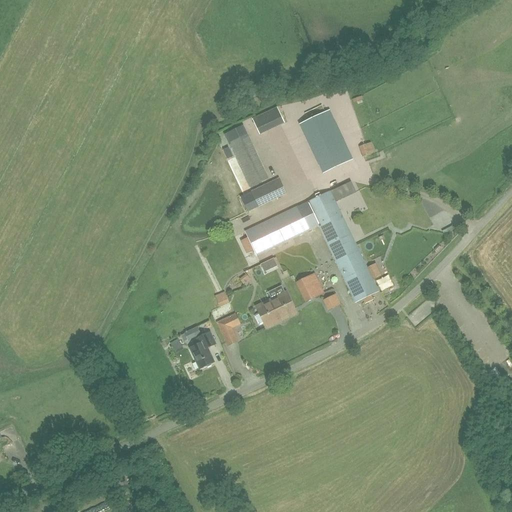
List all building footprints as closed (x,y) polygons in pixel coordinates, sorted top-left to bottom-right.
[(260,135),(284,123),(277,108),(253,119),(260,135)] [(352,159),(329,111),(302,124),(325,172),(352,159)] [(249,187),(268,178),(241,120),(221,129),(249,187)] [(359,147),(362,157),(374,153),(371,143),(359,147)] [(259,206),(286,193),(279,178),(251,191),(259,206)] [(359,253),(334,200),(344,195),(340,187),(330,192),(307,203),(308,203),(298,208),(298,207),(245,232),(257,256),(309,230),(318,225),(336,264),(355,302),(363,298),(365,303),(372,300),(370,295),(378,291),(372,280),(380,276),(375,264),(367,268),(359,253)] [(442,225),(447,235),(458,229),(453,220),(442,225)] [(202,244),(205,250),(212,246),(209,240),(202,244)] [(273,259),(268,261),(271,269),(277,266),(273,259)] [(244,283),(249,279),(246,274),(240,279),(244,283)] [(306,302),(317,297),(324,293),(315,274),(308,278),(297,283),(306,302)] [(224,292),(221,293),(215,296),(217,303),(219,307),(229,303),(224,292)] [(267,328),(296,314),(286,293),(257,307),(267,328)] [(328,298),(332,310),(345,305),(341,294),(328,298)] [(219,333),(236,324),(231,314),(214,323),(218,332),(219,333)] [(197,327),(184,333),(188,341),(201,335),(197,327)] [(211,365),(211,363),(214,362),(207,348),(215,344),(210,332),(196,339),(199,344),(190,348),(200,368),(205,366),(207,367),(211,365)] [(177,350),(187,348),(184,339),(175,342),(177,350)]
